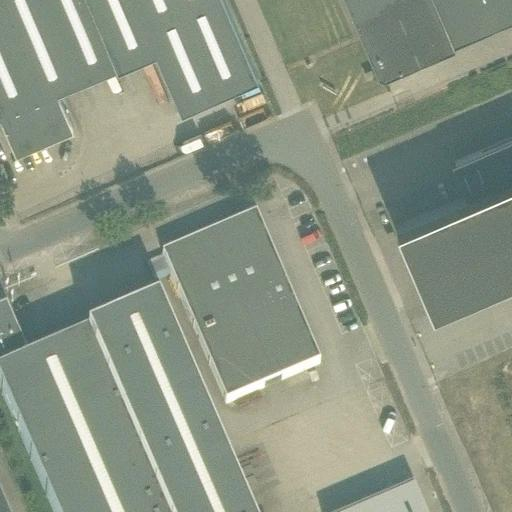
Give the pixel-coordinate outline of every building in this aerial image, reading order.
[(154,49),(180,107),(257,74),(225,0),(0,0),(0,116),(15,151),(73,126),(57,91),(154,49)] [(511,0),(346,0),(354,19),(362,37),(377,72),(383,75),(511,19),(511,0)] [(366,78),(372,75),(374,75),(371,68),(364,71),(366,78)] [(469,194),(395,225),(414,269),(431,310),(511,275),(511,136),(454,161),(469,194)] [(264,236),(170,275),(225,404),(319,365),(264,236)] [(6,311),(5,311),(0,313),(0,390),(52,511),(244,511),(157,309),(29,364),(6,311)] [(421,511),(412,491),(363,511),(421,511)]
